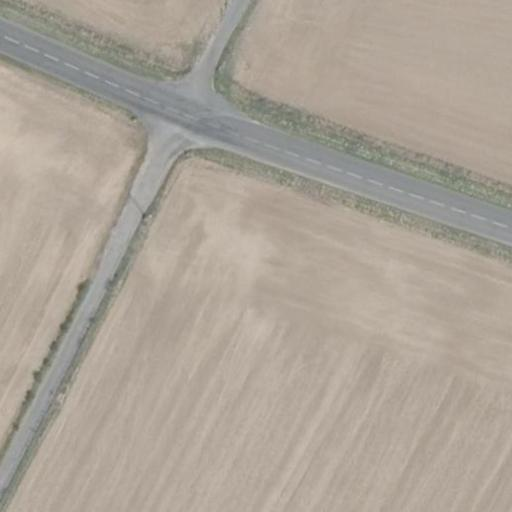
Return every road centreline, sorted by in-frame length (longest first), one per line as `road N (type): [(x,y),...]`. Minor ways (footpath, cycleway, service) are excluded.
road 1 (tertiary): [(0,34),(187,116),(511,228)]
road 2 (track): [(244,0),(0,480)]
